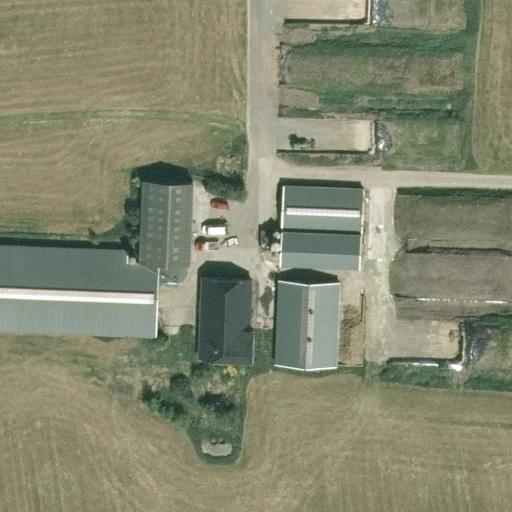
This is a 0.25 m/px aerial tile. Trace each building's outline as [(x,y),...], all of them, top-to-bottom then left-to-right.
[(384,155),(385,125),(349,124),(349,141),(360,141),(360,154),(384,155)] [(141,178),(140,191),(137,261),(127,261),(127,250),(0,244),(0,328),(156,335),(158,280),(177,281),(186,274),(186,267),(192,267),(195,193),(196,180),(141,178)] [(363,189),(283,185),(280,261),(360,264),(363,189)] [(248,329),(250,279),(202,277),(199,357),(251,359),(253,330),(248,329)] [(335,365),(338,282),(279,280),(275,363),(335,365)]
